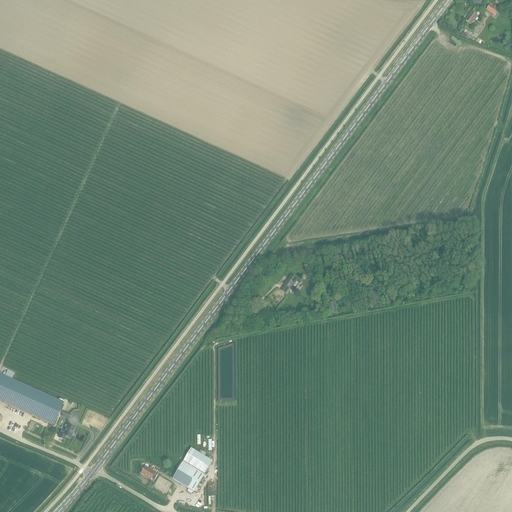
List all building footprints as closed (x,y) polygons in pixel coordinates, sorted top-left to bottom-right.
[(494,16),(498,11),(490,5),(486,10),(494,16)] [(473,22),(477,17),(471,12),(465,20),(470,24),(473,21),(473,22)] [(467,33),(464,32),(462,34),(466,36),(475,42),(477,39),(467,33)] [(289,289),(297,279),(291,275),(284,284),(284,285),(280,290),(285,293),(289,288),(289,289)] [(333,302),(327,303),(329,315),(335,314),(333,302)] [(270,320),(273,316),(265,308),(262,312),(270,320)] [(259,314),(253,321),(258,325),(264,318),(259,314)] [(7,371),(4,376),(11,379),(14,374),(7,371)] [(11,379),(4,376),(0,374),(0,401),(53,425),(63,403),(18,382),(11,379)] [(63,411),(61,417),(69,420),(71,415),(63,411)] [(66,437),(70,439),(72,435),(72,434),(74,428),(67,425),(65,424),(64,427),(66,428),(64,432),(61,430),(58,438),(64,440),(66,437)] [(194,492),(204,475),(212,461),(191,448),(172,479),(194,492)] [(155,480),(158,474),(156,473),(154,471),(150,469),(149,469),(145,467),(141,474),(147,477),(147,478),(150,480),(152,478),(155,480)]
